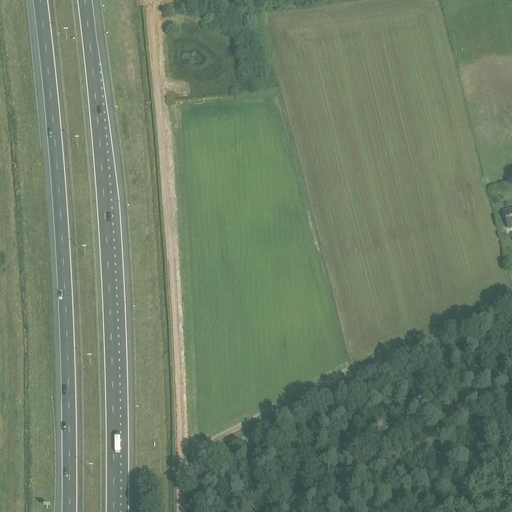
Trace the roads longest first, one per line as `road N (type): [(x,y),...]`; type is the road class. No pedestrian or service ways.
road 1 (motorway): [(39,0),(63,286),(68,511)]
road 2 (motorway): [(113,511),(107,246),(85,0)]
